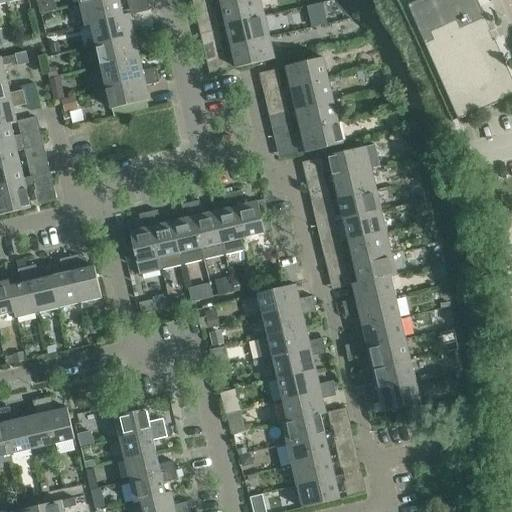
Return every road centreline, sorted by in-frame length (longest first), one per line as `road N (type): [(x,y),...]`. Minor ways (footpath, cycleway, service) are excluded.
road 1 (residential): [(205,164),(287,145),(368,457),(379,464)]
road 2 (residential): [(235,511),(196,347),(159,355),(134,349)]
road 3 (residential): [(167,0),(205,164)]
road 4 (residential): [(134,349),(102,211)]
road 5 (residential): [(0,382),(134,349)]
